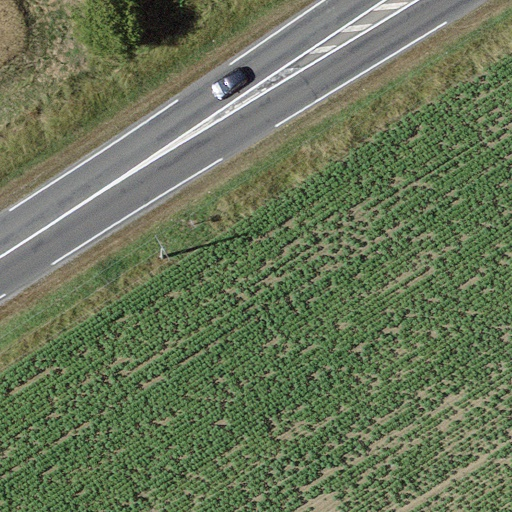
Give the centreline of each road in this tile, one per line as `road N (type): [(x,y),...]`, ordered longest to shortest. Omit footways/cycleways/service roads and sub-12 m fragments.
road 1 (primary): [(0,263),(447,0)]
road 2 (primary): [(368,0),(0,253)]
